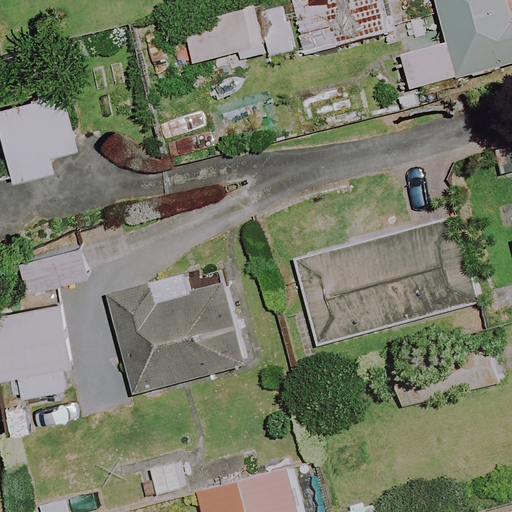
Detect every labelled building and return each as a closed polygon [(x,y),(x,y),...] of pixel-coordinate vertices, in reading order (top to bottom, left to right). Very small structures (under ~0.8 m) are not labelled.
[(294,0),(309,58),(397,36),(388,0),(294,0)] [(511,17),(511,0),(445,0),(455,33),(511,17)] [(80,150),(66,93),(0,109),(0,119),(15,182),(56,172),(52,156),(80,150)] [(298,257),(322,349),(452,314),(427,222),(298,257)] [(224,265),(190,275),(114,296),(142,397),(252,367),(239,318),(224,265)] [(75,391),(64,292),(0,298),(0,379),(19,377),(21,397),(75,391)] [(302,511),(293,471),(206,492),(210,511),(302,511)] [(77,511),(75,501),(45,509),(45,511),(77,511)]
